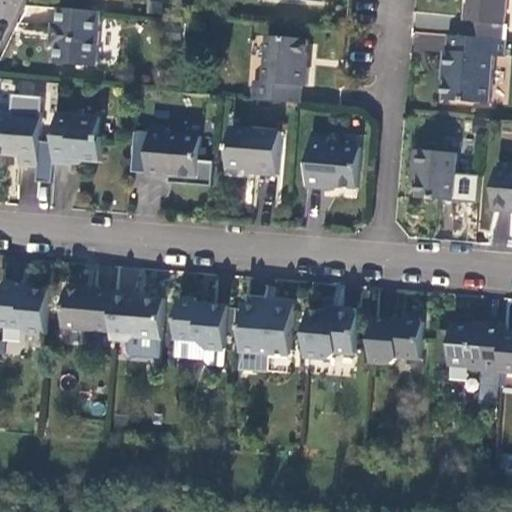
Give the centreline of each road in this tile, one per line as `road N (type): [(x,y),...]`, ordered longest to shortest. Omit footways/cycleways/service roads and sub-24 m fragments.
road 1 (residential): [(390,258),(0,222)]
road 2 (residential): [(390,258),(397,0)]
road 3 (residential): [(511,276),(390,258)]
